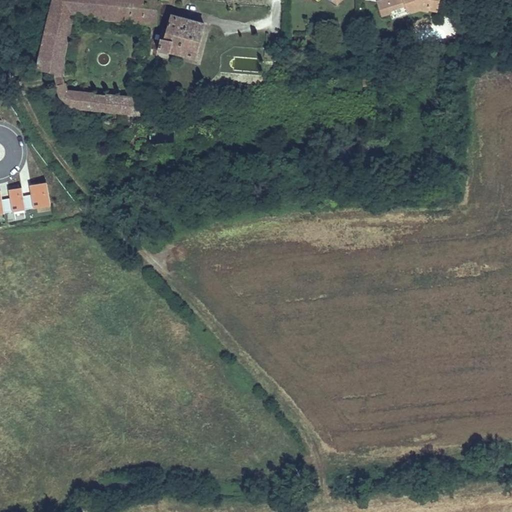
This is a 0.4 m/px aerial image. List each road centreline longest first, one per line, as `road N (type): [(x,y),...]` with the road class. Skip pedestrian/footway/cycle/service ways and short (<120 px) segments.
road 1 (track): [(27,102),(92,199),(309,436),(319,464)]
road 2 (track): [(511,447),(319,464)]
